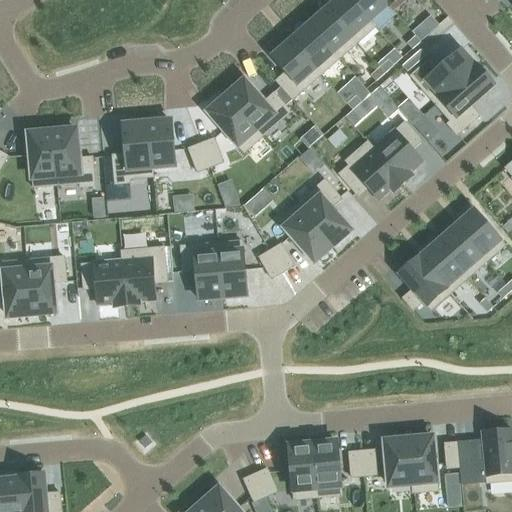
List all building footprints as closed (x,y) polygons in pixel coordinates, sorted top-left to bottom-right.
[(351,0),(337,0),(327,9),(358,44),(376,28),(351,0)] [(351,0),(376,28),(377,28),(380,31),(396,17),(393,13),(395,12),(384,0),(351,0)] [(384,0),(395,12),(408,0),(384,0)] [(327,9),(309,25),(340,60),(358,44),(327,9)] [(419,28),(428,37),(434,32),(426,22),(419,28)] [(309,25),(291,41),(321,76),(340,60),(309,25)] [(413,34),(421,43),(428,37),(419,28),(413,34)] [(291,41),(272,57),(286,73),(276,82),(282,88),(293,101),(321,76),(291,41)] [(403,59),(412,51),(406,45),(398,53),(403,59)] [(430,61),(411,77),(436,105),(478,69),(477,68),(476,69),(471,64),(472,63),(471,62),(470,62),(468,59),(467,57),(466,58),(464,55),(465,54),(463,53),(463,54),(461,52),(450,61),(449,61),(448,62),(449,62),(443,68),(442,67),(441,68),(442,68),(439,71),(438,70),(439,70),(431,61),(430,61)] [(394,67),(403,59),(398,53),(389,61),(394,67)] [(478,69),(436,105),(451,123),(448,125),(457,136),(479,117),(471,107),(471,108),(470,107),(476,103),(477,102),(477,101),(480,99),(481,100),(482,98),(481,98),(484,95),(485,96),(486,95),(486,94),(489,91),(489,92),(490,91),(490,90),(493,87),(492,86),(493,85),(492,84),(491,84),(489,82),(490,81),(489,80),(488,81),(482,74),(483,74),(482,72),(481,73),(479,71),(480,70),(479,69),(478,69)] [(367,91),(376,83),(370,77),(361,85),(367,91)] [(228,96),(227,97),(263,138),(291,113),(286,107),(275,94),(274,95),(265,102),(265,103),(264,104),(260,99),(261,99),(260,97),(259,98),(256,95),(257,94),(256,93),(255,93),(245,82),(238,87),(236,88),(237,88),(234,91),(233,90),(232,92),(233,92),(230,95),(229,94),(228,95),(228,96)] [(358,98),(367,91),(361,85),(353,92),(358,98)] [(282,88),(275,94),(286,107),(293,101),(282,88)] [(215,107),(209,113),(219,125),(218,125),(220,127),(220,126),(223,129),(222,130),(223,131),(224,131),(245,154),(263,138),(227,97),(225,99),(225,98),(223,99),(224,100),(221,102),(220,102),(219,103),(220,104),(217,106),(216,106),(215,107)] [(363,102),(362,103),(353,111),(346,117),(354,127),(371,112),(363,102)] [(149,124),(148,124),(152,178),(153,178),(153,169),(175,167),(174,147),(175,147),(175,146),(174,146),(173,138),(174,138),(174,137),(173,137),(171,122),(163,123),(163,122),(161,122),(161,123),(157,123),(157,122),(155,123),(151,124),(151,123),(149,123),(149,124)] [(114,157),(113,157),(115,186),(130,184),(130,180),(152,178),(148,124),(146,124),(145,123),(144,124),(140,125),(140,124),(138,124),(138,125),(134,125),(134,124),(132,125),(124,126),(125,141),(124,141),(124,142),(125,142),(126,150),(125,150),(125,151),(126,151),(126,155),(114,156),(114,157)] [(374,150),(373,150),(404,186),(405,185),(404,185),(411,179),(413,178),(412,178),(413,177),(411,175),(416,170),(417,171),(418,170),(417,169),(423,164),(420,160),(419,159),(418,159),(412,151),(413,151),(422,143),(422,142),(405,123),(395,132),(374,150)] [(55,133),(53,133),(58,187),(80,185),(81,189),(96,188),(92,159),(92,158),(80,159),(80,160),(79,160),(79,154),(80,154),(80,152),(78,152),(78,148),(79,148),(79,146),(78,146),(77,131),(68,131),(66,131),(66,132),(62,132),(62,131),(61,131),(61,132),(57,132),(55,132),(55,133)] [(38,134),(29,135),(30,150),(30,151),(30,152),(31,152),(31,156),(30,156),(30,158),(31,158),(34,189),(58,187),(53,133),(51,133),(51,132),(49,132),(49,133),(45,133),(44,133),(44,134),(40,134),(40,133),(38,133),(38,134)] [(202,145),(201,145),(211,169),(224,164),(214,140),(213,141),(213,140),(202,145)] [(349,167),(339,176),(359,198),(359,197),(359,198),(368,190),(368,189),(369,189),(376,196),(375,197),(376,198),(377,198),(380,202),(386,197),(386,198),(388,196),(387,196),(392,191),(394,193),(395,193),(396,193),(397,192),(396,191),(403,186),(404,186),(373,150),(374,150),(368,143),(346,162),(349,167)] [(189,150),(198,174),(211,169),(201,145),(200,145),(189,149),(189,150)] [(0,172),(9,158),(8,158),(8,157),(0,152),(0,172)] [(325,181),(297,206),(333,247),(334,246),(335,246),(336,245),(339,242),(339,243),(340,241),(343,238),(343,239),(345,238),(344,237),(351,231),(341,219),(340,217),(339,218),(336,215),(337,214),(336,213),(336,214),(332,209),(333,209),(342,201),(342,200),(325,181)] [(297,206),(279,222),(299,245),(299,246),(300,247),(301,246),(303,249),(302,250),(304,252),(304,251),(315,263),(321,257),(322,258),(323,256),(326,253),(326,254),(328,253),(327,252),(330,249),(331,250),(332,249),(331,248),(333,247),(297,206)] [(475,212),(456,228),(487,263),(506,247),(475,212)] [(456,228),(438,244),(469,279),(487,263),(456,228)] [(242,242),(218,244),(223,299),(225,298),(225,299),(227,299),(227,298),(231,298),(231,299),(233,299),(233,298),(237,297),(237,298),(238,298),(238,297),(247,296),(246,282),(247,282),(247,280),(246,280),(245,272),(246,272),(246,271),(245,271),(242,242)] [(218,244),(181,248),(183,273),(184,273),(196,272),(197,272),(197,275),(196,276),(196,277),(197,277),(198,285),(197,285),(197,286),(198,286),(199,301),(208,300),(208,301),(210,301),(210,300),(214,299),(214,300),(216,300),(216,299),(220,299),(220,300),(221,300),(221,299),(223,299),(218,244)] [(420,258),(419,260),(450,296),(469,279),(438,244),(421,259),(420,258)] [(272,254),(284,275),(295,269),(283,247),(272,254)] [(165,249),(122,253),(123,262),(124,261),(128,308),(129,308),(129,307),(137,306),(138,307),(139,307),(139,306),(140,306),(140,303),(147,303),(147,304),(149,303),(156,302),(155,297),(156,297),(156,295),(155,295),(154,285),(155,285),(167,284),(168,284),(165,249)] [(273,282),(284,275),(272,254),(261,260),(273,282)] [(65,258),(27,261),(32,315),(34,315),(34,316),(36,316),(36,315),(40,315),(40,316),(42,316),(41,315),(45,314),(46,315),(47,315),(47,314),(56,313),(55,298),(55,296),(54,296),(54,292),(55,292),(55,290),(54,290),(54,284),(55,284),(55,285),(67,283),(65,258)] [(419,260),(400,276),(413,291),(403,300),(413,312),(424,303),(432,312),(450,296),(419,260)] [(27,261),(3,264),(6,294),(5,294),(5,296),(6,296),(7,300),(6,300),(6,302),(7,302),(8,318),(17,317),(17,318),(19,318),(19,317),(23,316),(23,317),(24,317),(24,316),(28,316),(28,317),(30,317),(30,316),(32,315),(27,261)] [(95,265),(82,266),(84,291),(97,290),(96,290),(98,290),(98,300),(98,302),(99,302),(99,307),(107,306),(107,307),(109,307),(109,306),(115,305),(115,308),(117,308),(117,309),(118,309),(118,308),(127,307),(127,308),(128,308),(124,261),(123,262),(95,264),(95,265)] [(506,286),(497,294),(503,300),(511,292),(506,286)] [(485,299),(480,304),(488,313),(493,308),(485,299)] [(511,430),(483,433),(487,485),(511,482),(511,430)] [(433,438),(408,440),(412,485),(413,494),(438,492),(433,438)] [(408,440),(385,443),(389,487),(412,485),(408,440)] [(337,443),(313,445),(318,499),(342,497),(337,443)] [(469,443),(457,444),(460,469),(473,468),(470,443),(469,443)] [(457,444),(445,445),(447,470),(460,469),(457,444)] [(313,445),(289,447),(294,501),(318,499),(313,445)] [(362,453),(364,478),(377,476),(375,451),(374,451),(373,451),(373,452),(364,452),(362,452),(362,453)] [(352,479),(364,478),(362,453),(362,452),(360,452),(361,453),(351,454),(351,453),(350,453),(350,454),(349,454),(352,479)] [(267,471),(256,476),(266,499),(277,494),(267,471)] [(19,478),(19,479),(22,511),(61,511),(61,494),(47,495),(45,475),(19,478)] [(256,476),(244,481),(254,504),(266,499),(256,476)] [(22,511),(19,479),(0,480),(0,511),(22,511)] [(239,511),(220,489),(202,505),(207,511),(239,511)]
